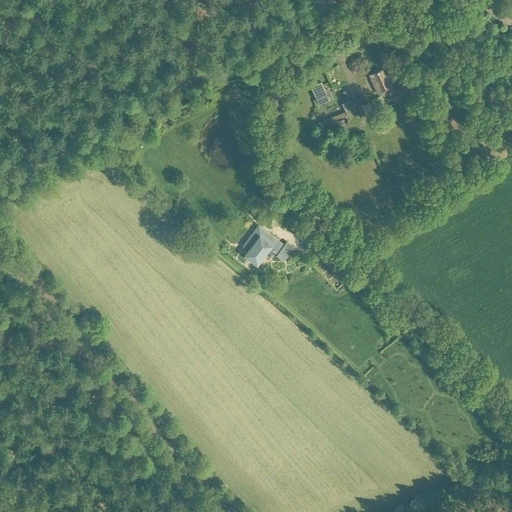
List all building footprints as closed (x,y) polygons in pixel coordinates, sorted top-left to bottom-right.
[(385,75),(382,70),(370,75),(379,93),(394,85),(398,83),(403,93),(413,88),(406,71),(395,76),(397,80),(393,82),(389,73),(385,75)] [(325,90),(321,82),(310,86),(316,99),(327,94),(325,90)] [(346,101),(350,112),(358,109),(354,98),(346,101)] [(367,118),(376,114),(370,101),(362,105),(367,118)] [(342,113),(319,122),(321,125),(343,116),(342,113)] [(284,243),(259,224),(242,245),(248,249),(244,255),(258,265),(266,254),(271,258),(275,252),(277,253),(276,254),(284,260),(294,246),(286,241),(284,243)]
